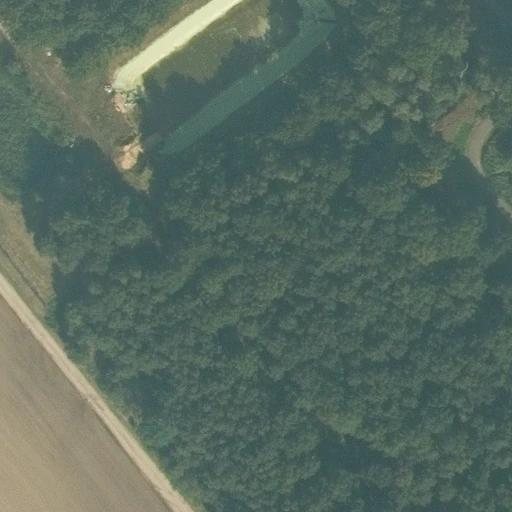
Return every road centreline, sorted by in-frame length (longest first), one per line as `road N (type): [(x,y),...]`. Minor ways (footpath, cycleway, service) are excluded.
road 1 (track): [(0,21),(164,235),(349,445)]
road 2 (track): [(0,281),(179,511)]
road 3 (track): [(511,215),(481,181),(473,158),(477,134),(511,104)]
